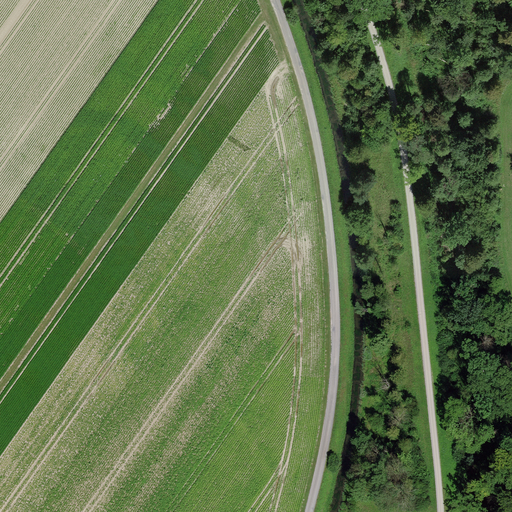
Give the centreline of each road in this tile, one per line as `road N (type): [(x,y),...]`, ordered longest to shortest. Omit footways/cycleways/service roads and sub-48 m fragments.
road 1 (track): [(303,511),(327,419),(324,215),(306,106),(272,0)]
road 2 (track): [(361,0),(404,157),(442,435),(442,511)]
